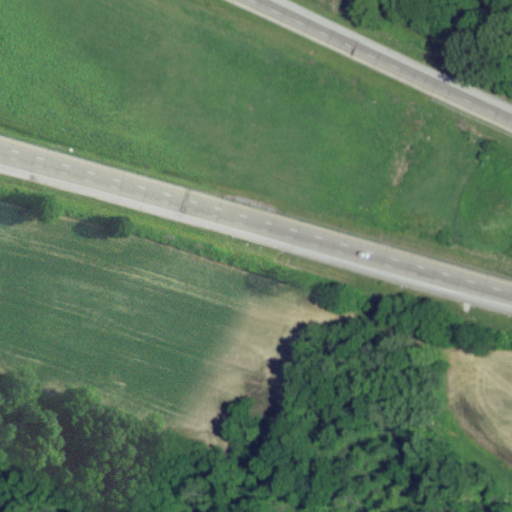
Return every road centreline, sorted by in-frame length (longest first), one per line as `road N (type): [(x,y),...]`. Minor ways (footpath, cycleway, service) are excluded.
road 1 (motorway): [(0,158),(511,299)]
road 2 (motorway): [(511,124),(245,0)]
